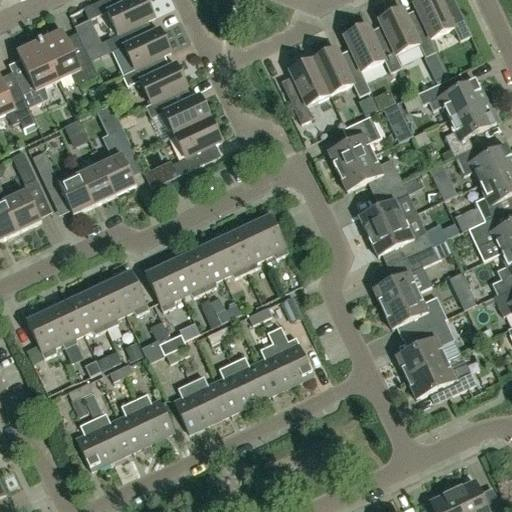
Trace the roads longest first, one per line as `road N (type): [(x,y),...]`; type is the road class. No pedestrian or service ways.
road 1 (residential): [(0,291),(103,242),(141,240),(274,178),(300,178)]
road 2 (residential): [(86,511),(370,381)]
road 3 (residential): [(370,381),(332,299),(336,245),(300,178)]
road 4 (residential): [(69,511),(0,400)]
road 5 (residential): [(213,68),(294,35),(312,4)]
